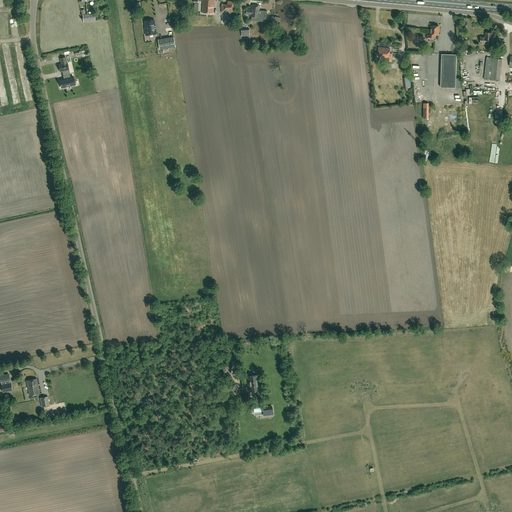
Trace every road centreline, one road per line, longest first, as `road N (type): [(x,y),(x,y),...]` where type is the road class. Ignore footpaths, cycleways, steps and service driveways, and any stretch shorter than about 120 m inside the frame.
road 1 (unclassified): [(139,511),(37,64),(34,0)]
road 2 (unclassified): [(511,24),(485,14),(315,0)]
road 3 (unknown): [(102,348),(226,353)]
